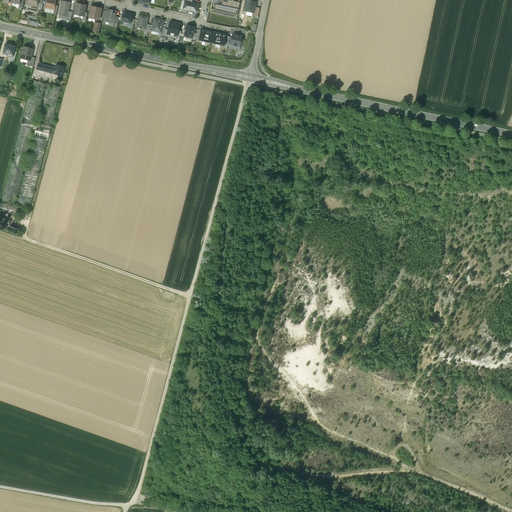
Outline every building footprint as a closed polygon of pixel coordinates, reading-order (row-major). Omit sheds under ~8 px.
[(55,0),(46,0),(45,8),(54,9),(55,5),(55,0)] [(232,0),(214,0),(222,1),(221,5),(215,4),(214,9),(235,14),(236,11),(238,12),(240,3),(232,1),(232,0)] [(256,3),(246,0),(243,11),(253,13),(255,7),(256,3)] [(70,3),(62,1),(59,15),(67,17),(68,11),(70,3)] [(187,10),(197,12),(199,5),(192,3),(185,1),(183,9),(187,10)] [(85,6),(76,4),(74,14),(83,16),(84,12),(85,6)] [(101,9),(91,7),(89,18),(99,20),(101,9)] [(104,21),(114,24),(116,17),(117,11),(107,9),(105,19),(104,21)] [(123,12),(121,22),(131,24),(132,19),(133,14),(123,12)] [(148,18),(139,15),(136,27),(146,30),(147,24),(148,18)] [(154,18),(151,31),(159,33),(162,33),(163,28),(165,20),(154,18)] [(167,34),(177,36),(178,31),(180,24),(170,22),(168,30),(167,34)] [(184,37),(192,38),(193,33),(194,27),(187,25),(184,37)] [(214,33),(201,30),(201,31),(199,40),(198,41),(211,44),(214,33)] [(211,44),(224,46),(224,45),(226,36),(226,35),(214,33),(211,44)] [(232,37),(231,45),(240,46),(241,39),(242,36),(233,34),(232,37)] [(15,47),(5,45),(3,55),(7,56),(7,57),(12,58),(15,47)] [(32,49),(24,47),(22,51),(20,53),(21,55),(21,58),(28,60),(30,61),(30,57),(32,49)] [(30,57),(30,61),(28,60),(26,65),(32,67),(35,58),(30,57)] [(55,68),(38,63),(37,70),(62,76),(64,67),(56,65),(55,68)] [(1,199),(31,207),(62,85),(33,77),(26,105),(1,199)] [(29,210),(1,202),(0,205),(0,212),(27,219),(29,210)] [(10,221),(0,218),(0,223),(9,226),(10,221)]
